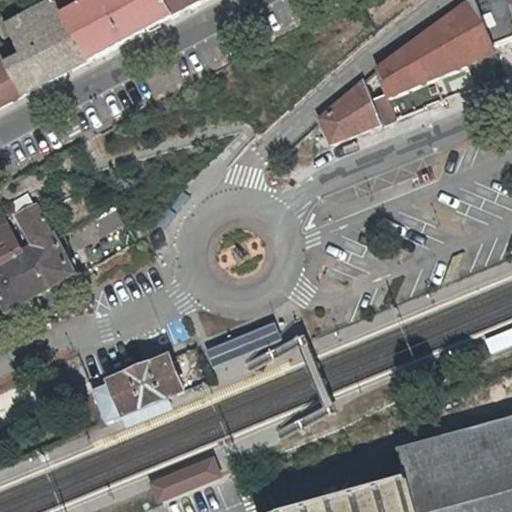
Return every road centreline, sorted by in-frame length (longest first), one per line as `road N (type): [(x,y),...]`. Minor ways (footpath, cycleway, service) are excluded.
road 1 (residential): [(261,0),(0,140)]
road 2 (unclassified): [(274,214),(511,109)]
road 3 (unclassified): [(441,0),(247,170)]
road 4 (unclassified): [(197,286),(0,366)]
road 5 (unclassified): [(197,286),(226,307),(244,309),(278,294),(294,263),(274,214)]
road 6 (unclassified): [(274,214),(226,204),(198,223),(187,254),(197,286)]
